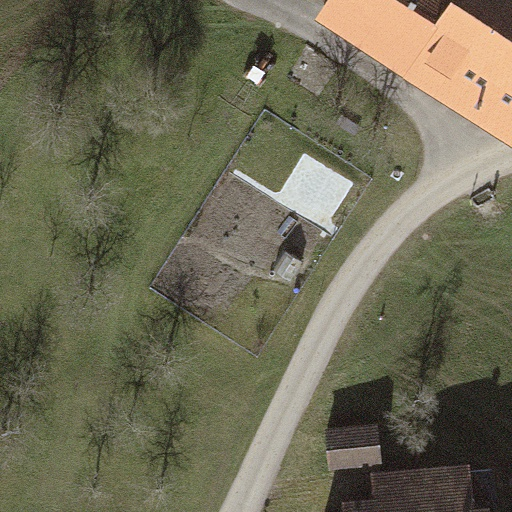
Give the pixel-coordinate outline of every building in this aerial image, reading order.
[(336,0),(318,30),(414,88),(466,0),(336,0)] [(511,0),(466,0),(414,88),(468,121),(511,48),(511,0)] [(511,48),(468,121),(511,146),(511,48)] [(379,414),(319,416),(321,457),(381,454),(379,414)] [(496,511),(492,468),(475,470),(474,454),(374,464),(376,481),(342,484),(344,505),(324,507),(324,511),(496,511)]
